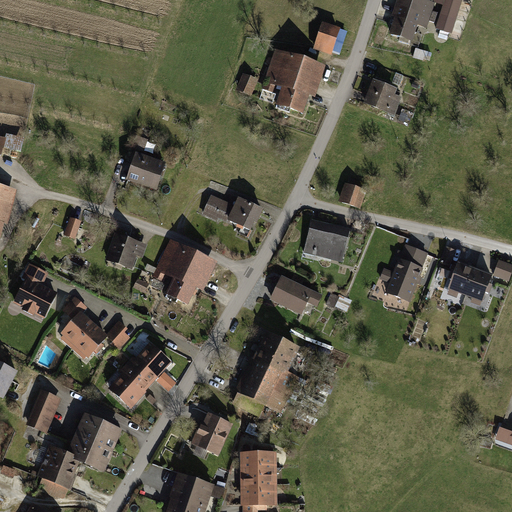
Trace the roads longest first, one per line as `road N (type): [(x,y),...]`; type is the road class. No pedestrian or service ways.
road 1 (residential): [(295,201),(112,511)]
road 2 (residential): [(511,250),(295,201)]
road 3 (residential): [(375,0),(295,201)]
